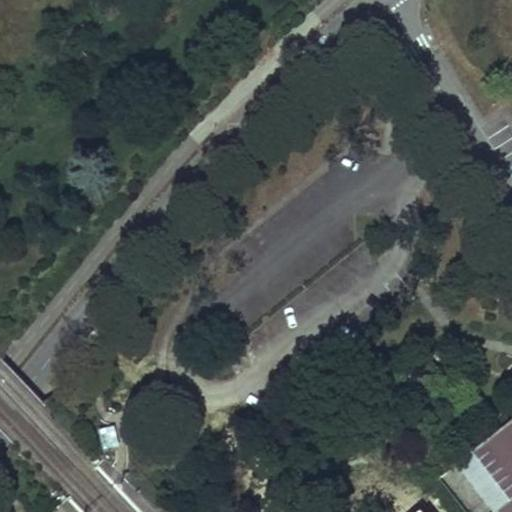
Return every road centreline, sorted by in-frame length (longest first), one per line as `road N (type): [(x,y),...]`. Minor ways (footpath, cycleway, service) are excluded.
road 1 (residential): [(378,0),(196,177),(0,417)]
road 2 (residential): [(385,0),(511,204)]
